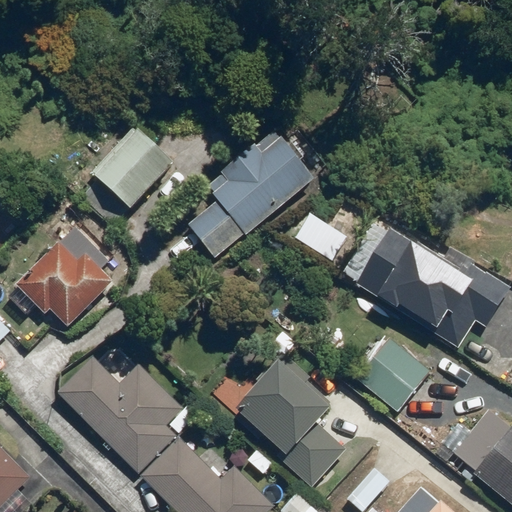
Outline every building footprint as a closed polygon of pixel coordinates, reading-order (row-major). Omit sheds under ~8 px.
[(94,174),(134,211),(177,164),(137,127),(94,174)] [(220,202),(190,226),(216,259),(246,235),(248,237),(319,181),(280,133),(261,148),(259,145),(223,174),(225,176),(210,189),(220,202)] [(417,246),(393,230),(358,285),(459,350),(477,322),(488,329),(511,290),(511,288),(475,265),(471,270),(466,267),(464,270),(420,242),(417,246)] [(61,244),(17,286),(47,317),(52,311),(69,329),(116,284),(90,257),(95,253),(76,234),(64,246),(61,244)] [(0,343),(13,330),(0,317),(0,343)] [(358,381),(399,414),(433,372),(392,339),(358,381)] [(262,384),(238,411),(241,413),(236,418),(261,441),(266,436),(283,452),(278,457),(314,489),(350,450),(321,424),(335,409),(307,385),(312,379),(284,353),(258,381),(262,384)] [(96,359),(60,394),(141,477),(180,438),(170,427),(186,412),(141,365),(121,385),(96,359)] [(478,473),(476,475),(511,504),(511,427),(492,410),(456,454),(478,473)] [(142,477),(176,511),(272,511),(277,508),(237,468),(224,481),(181,438),(142,477)] [(0,511),(33,478),(0,446),(0,511)] [(347,502),(358,511),(367,511),(392,485),(376,470),(347,502)] [(454,511),(443,502),(442,504),(424,487),(401,511),(377,511),(374,509),(371,511),(454,511)]
